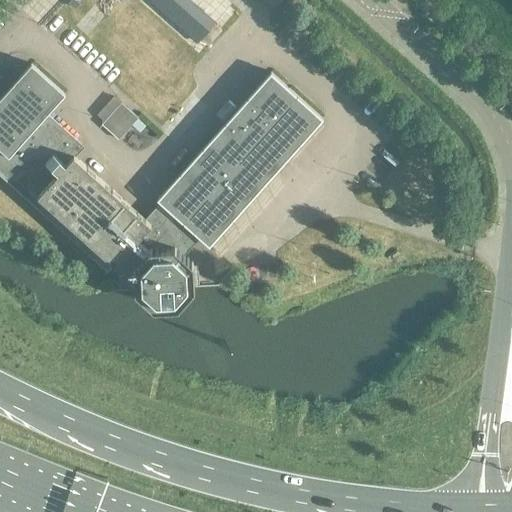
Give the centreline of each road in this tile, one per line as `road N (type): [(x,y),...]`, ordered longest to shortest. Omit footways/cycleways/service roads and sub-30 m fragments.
road 1 (trunk): [(477,511),(369,505),(284,489),(155,455),(0,390)]
road 2 (tertiary): [(511,160),(489,109),(367,0)]
road 3 (tertiary): [(510,328),(477,511)]
